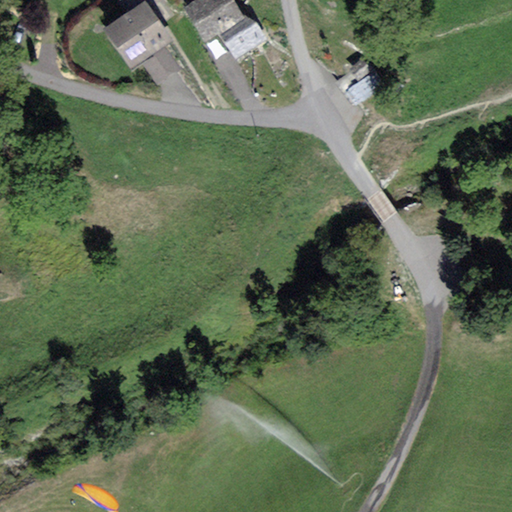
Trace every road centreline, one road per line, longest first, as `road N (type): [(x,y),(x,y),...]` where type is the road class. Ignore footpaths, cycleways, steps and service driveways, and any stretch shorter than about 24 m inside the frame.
road 1 (unclassified): [(369,511),(427,395),(435,307),(400,232),(314,122)]
road 2 (residential): [(314,122),(220,118),(84,97),(0,61)]
road 3 (unclassified): [(314,122),(288,0)]
